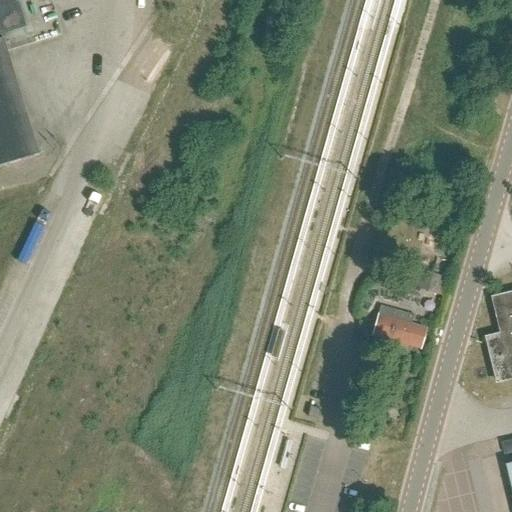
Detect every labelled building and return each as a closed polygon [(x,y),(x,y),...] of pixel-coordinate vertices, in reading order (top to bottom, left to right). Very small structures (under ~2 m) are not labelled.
[(0,0),(0,168),(38,156),(0,32),(0,31),(18,26),(10,0),(0,0)] [(420,291),(419,292),(427,293),(431,277),(410,270),(405,287),(420,291)] [(417,301),(419,292),(420,291),(405,287),(402,297),(417,301)] [(511,297),(493,302),(502,339),(484,343),(493,381),(511,376),(511,297)] [(425,331),(410,327),(411,323),(412,319),(395,314),(379,309),(377,317),(371,336),(420,350),(425,331)] [(310,408),(307,417),(317,420),(320,410),(310,408)] [(511,441),(503,444),(505,455),(511,453),(511,441)]
